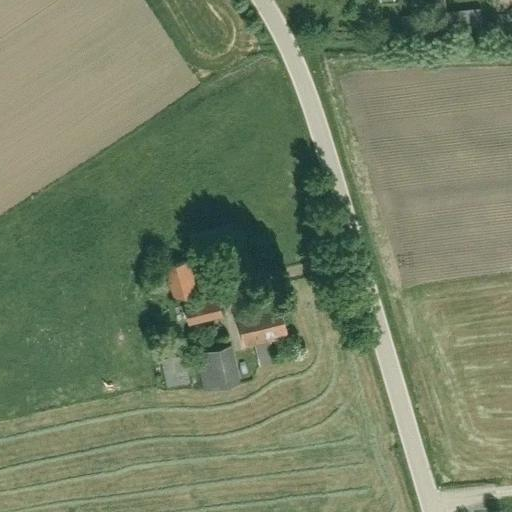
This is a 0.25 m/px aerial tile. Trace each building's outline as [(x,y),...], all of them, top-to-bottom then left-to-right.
[(470,13),(446,14),(447,32),(472,30),(470,13)] [(220,259),(216,243),(235,238),(232,226),(189,236),(196,265),(204,297),(221,293),(218,282),(230,278),(225,258),(220,259)] [(197,294),(189,260),(165,265),(173,299),(197,294)] [(223,318),(219,300),(185,307),(189,326),(223,318)] [(289,338),(279,302),(236,313),(246,349),(256,346),(260,365),(275,361),(271,342),(289,338)] [(238,384),(231,346),(196,352),(203,390),(238,384)] [(161,359),(167,386),(190,381),(184,354),(161,359)]
